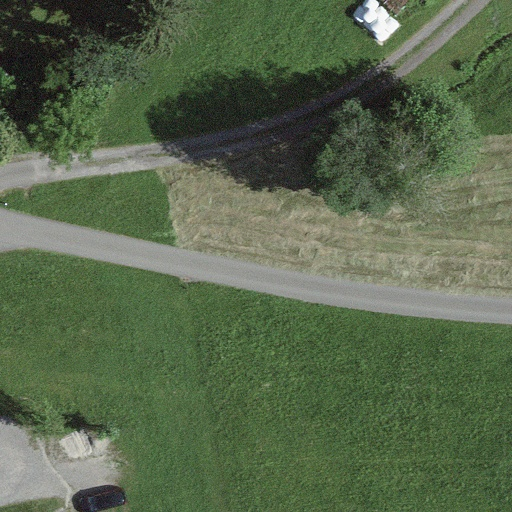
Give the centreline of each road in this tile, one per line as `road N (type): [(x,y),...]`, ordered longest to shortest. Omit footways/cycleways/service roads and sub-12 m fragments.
road 1 (track): [(479,0),(327,115),(0,172)]
road 2 (unclassified): [(511,312),(314,291),(0,225)]
